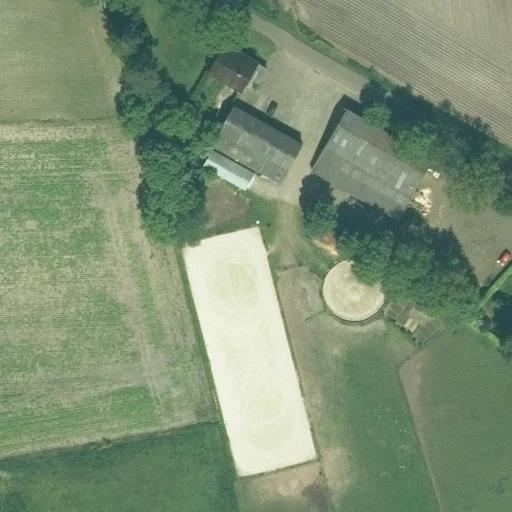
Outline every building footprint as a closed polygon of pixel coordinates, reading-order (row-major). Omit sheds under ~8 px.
[(258,83),(266,70),(256,64),(257,63),(225,44),(208,72),(240,91),(247,77),(258,83)] [(279,185),(303,144),(233,105),(209,146),(279,185)] [(397,220),(433,159),(346,109),(310,171),(397,220)] [(203,164),(248,183),(253,171),(208,152),(203,164)] [(240,208),(231,193),(214,204),(224,218),(240,208)]
